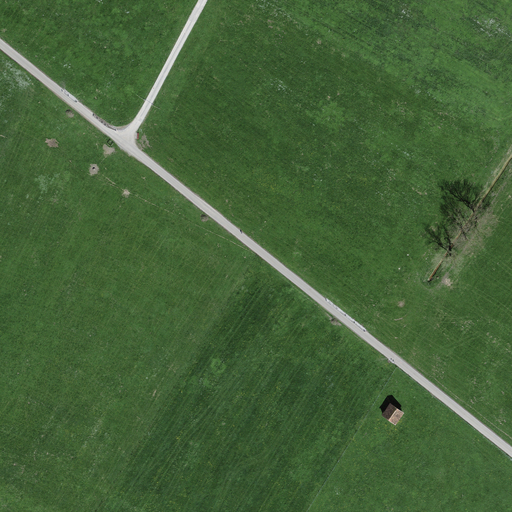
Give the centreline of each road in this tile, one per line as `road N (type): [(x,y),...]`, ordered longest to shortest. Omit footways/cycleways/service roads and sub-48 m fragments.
road 1 (track): [(126,145),(511,454)]
road 2 (track): [(206,0),(126,145)]
road 3 (track): [(126,145),(0,42)]
